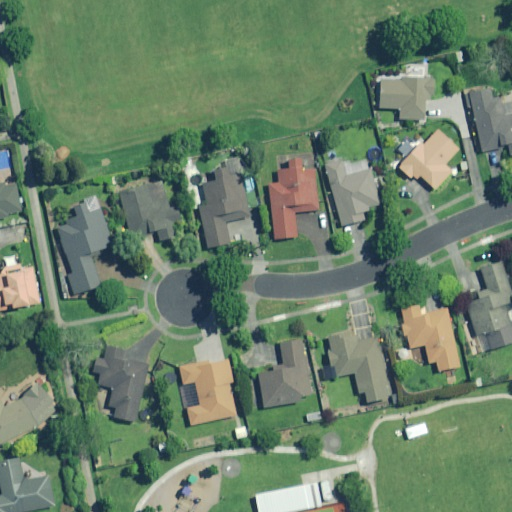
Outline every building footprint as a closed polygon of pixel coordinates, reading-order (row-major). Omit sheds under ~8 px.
[(434,101),(435,80),(381,77),(380,108),(400,109),(400,119),(425,120),(426,101),(434,101)] [(511,102),(504,105),(500,88),(470,95),(483,152),(508,146),(510,156),(511,156),(511,102)] [(457,151),(435,130),(400,168),(414,181),(419,175),(435,190),(451,172),(444,165),(457,151)] [(303,172),(301,160),(288,161),(289,170),(278,171),(280,185),(270,186),(276,240),(298,237),(296,213),(319,210),(314,170),(303,172)] [(347,176),(343,161),(326,166),(343,227),(366,220),(363,210),(382,205),(372,169),(347,176)] [(229,177),(227,169),(215,171),(218,182),(203,185),(208,205),(200,207),(209,249),(230,244),(225,223),(250,217),(241,174),(229,177)] [(185,220),(173,179),(120,194),(133,239),(158,232),(161,241),(177,236),(173,223),(185,220)] [(0,219),(8,219),(7,214),(21,213),(17,184),(0,186),(0,219)] [(114,251),(98,198),(64,208),(69,225),(59,228),(74,275),(69,276),(75,293),(101,285),(93,257),(114,251)] [(511,302),(511,291),(502,261),(481,268),(488,290),(478,293),(480,299),(466,303),(482,353),(511,343),(511,325),(505,305),(511,302)] [(0,311),(40,304),(33,268),(0,274),(0,279),(1,287),(0,287),(0,311)] [(424,315),(421,304),(401,309),(410,349),(425,345),(429,364),(436,363),(438,372),(460,367),(447,309),(424,315)] [(357,343),(354,333),(328,339),(332,355),(330,355),(336,378),(355,373),(360,394),(365,393),(368,403),(392,397),(377,338),(357,343)] [(311,396),(302,341),(280,344),(284,368),(258,372),(264,408),(301,402),(300,397),(311,396)] [(108,344),(106,352),(99,351),(94,373),(101,375),(98,386),(114,389),(109,409),(115,410),(114,417),(135,422),(149,362),(127,357),(129,348),(108,344)] [(234,382),(229,358),(180,368),(184,385),(196,382),(201,407),(188,410),(191,425),(237,416),(230,383),(234,382)] [(0,443),(35,427),(57,404),(37,385),(18,406),(5,412),(0,400),(0,443)] [(24,481),(19,459),(0,463),(0,482),(3,496),(0,496),(0,511),(27,511),(54,507),(48,476),(24,481)] [(256,511),(281,511),(319,504),(314,482),(253,495),(256,511)]
